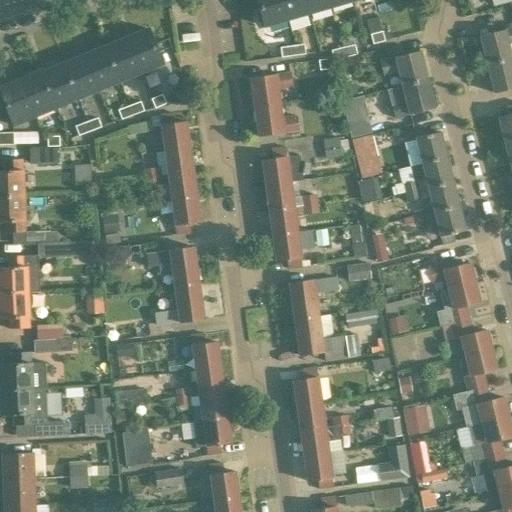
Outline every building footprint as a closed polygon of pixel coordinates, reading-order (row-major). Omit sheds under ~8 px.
[(276,0),(254,0),(263,27),(282,21),(276,0)] [(276,0),(282,21),(304,15),(300,0),(276,0)] [(325,0),(300,0),(304,15),(328,8),(325,0)] [(511,27),(479,36),(486,65),(511,58),(507,45),(511,43),(511,27)] [(161,64),(153,44),(155,43),(151,31),(148,32),(147,29),(126,38),(140,73),(161,64)] [(369,35),(372,45),(384,42),(381,32),(369,35)] [(140,73),(126,38),(104,47),(119,82),(140,73)] [(304,54),(303,45),(289,46),(292,56),(304,54)] [(356,55),(354,45),(339,49),(342,58),(356,55)] [(279,48),(280,58),(292,56),(289,46),(279,48)] [(119,82),(104,47),(83,55),(97,90),(119,82)] [(330,51),(333,61),(342,58),(339,49),(330,51)] [(401,87),(426,80),(419,52),(379,62),(383,77),(397,73),(401,87)] [(97,90),(83,55),(62,64),(76,99),(97,90)] [(332,69),(330,58),(317,60),(319,71),(332,69)] [(511,63),(511,58),(486,65),(493,93),(511,88),(511,63)] [(76,99),(62,64),(41,72),(55,108),(76,99)] [(55,108),(41,72),(41,71),(19,80),(34,116),(55,108)] [(253,108),(278,104),(289,103),(287,89),(292,88),(289,73),(249,78),(253,108)] [(34,116),(19,80),(0,87),(0,94),(12,125),(34,116)] [(426,80),(401,87),(386,90),(393,119),(433,109),(426,80)] [(166,104),(161,94),(150,99),(154,109),(166,104)] [(143,112),(140,102),(128,106),(132,116),(143,112)] [(278,104),(253,108),(257,137),(298,131),(295,116),(280,118),(278,104)] [(503,143),(511,140),(511,105),(504,107),(506,116),(497,118),(503,143)] [(121,120),(132,116),(128,106),(117,110),(121,120)] [(164,152),(188,148),(184,123),(174,124),(172,113),(159,115),(159,116),(148,117),(149,121),(126,126),(128,136),(152,131),(151,128),(160,126),(164,152)] [(352,136),(368,132),(363,114),(347,118),(352,136)] [(101,128),(97,118),(85,122),(89,132),(101,128)] [(89,132),(85,122),(74,126),(78,136),(89,132)] [(421,164),(445,158),(439,133),(428,135),(425,126),(412,130),(421,164)] [(0,145),(13,145),(13,133),(0,133),(0,145)] [(59,146),(59,136),(46,137),(46,147),(59,146)] [(338,138),(322,140),(326,161),(341,158),(341,157),(349,156),(346,140),(339,141),(338,138)] [(511,140),(503,143),(509,167),(511,166),(511,140)] [(56,147),(28,148),(29,165),(57,164),(56,147)] [(264,186),(289,183),(302,181),(299,156),(296,156),(295,151),(285,152),(284,147),(270,149),(272,159),(261,161),(264,186)] [(188,148),(164,152),(167,176),(191,173),(188,148)] [(358,159),(363,178),(382,173),(377,154),(358,159)] [(427,188),(451,182),(445,158),(421,164),(427,188)] [(0,196),(22,196),(21,171),(22,171),(22,160),(1,161),(1,172),(0,171),(0,196)] [(74,164),(75,183),(90,182),(89,163),(74,164)] [(157,168),(142,170),(143,180),(158,177),(157,168)] [(195,197),(191,173),(167,176),(170,201),(195,197)] [(159,186),(158,177),(143,180),(144,188),(159,186)] [(373,193),(371,179),(359,182),(361,195),(373,193)] [(404,194),(418,190),(415,181),(401,185),(404,194)] [(433,212),(457,206),(451,182),(427,188),(433,212)] [(289,183),(264,186),(268,211),(292,207),(305,205),(317,203),(315,195),(301,197),(301,193),(290,194),(289,183)] [(106,204),(103,185),(92,186),(95,206),(106,204)] [(406,202),(420,199),(418,190),(404,194),(406,202)] [(0,222),(3,222),(4,233),(24,232),(24,222),(23,222),(22,196),(0,196),(0,222)] [(195,197),(170,201),(175,236),(190,234),(188,224),(198,223),(195,197)] [(305,205),(306,215),(318,213),(317,203),(305,205)] [(457,206),(433,212),(440,241),(436,242),(437,247),(441,246),(454,243),(452,234),(463,231),(457,206)] [(292,207),(268,211),(271,236),(296,233),(292,207)] [(119,232),(116,215),(101,217),(103,234),(119,232)] [(402,219),(403,221),(404,226),(413,224),(412,219),(411,217),(402,219)] [(353,257),(365,256),(363,244),(361,244),(358,225),(348,227),(353,257)] [(296,233),(271,236),(275,261),(285,260),(287,269),(300,267),(298,250),(313,248),(310,230),(296,233)] [(103,245),(120,243),(119,234),(102,236),(103,245)] [(36,243),(37,256),(37,258),(67,257),(67,242),(56,243),(46,243),(36,243)] [(173,288),(197,284),(192,248),(166,252),(145,255),(147,268),(157,266),(159,276),(172,274),(173,288)] [(374,251),(377,263),(387,260),(385,248),(374,251)] [(0,293),(29,292),(39,292),(37,258),(37,256),(5,257),(5,268),(0,268),(0,293)] [(472,269),(470,269),(468,264),(455,267),(454,260),(427,267),(431,284),(444,281),(446,290),(473,283),(472,278),(474,277),(472,269)] [(368,263),(345,266),(348,282),(370,279),(368,263)] [(293,319),(316,316),(313,293),(338,290),(336,277),(311,280),(288,283),(293,319)] [(477,287),(474,288),(473,283),(446,290),(451,308),(445,309),(445,310),(436,312),(440,327),(469,319),(465,305),(478,302),(477,297),(479,296),(477,287)] [(197,284),(173,288),(177,310),(153,313),(154,323),(155,326),(178,323),(179,324),(202,321),(197,284)] [(103,310),(103,288),(85,288),(85,310),(103,310)] [(0,319),(7,319),(8,329),(29,328),(28,318),(27,318),(27,309),(30,309),(29,292),(0,293),(0,319)] [(375,309),(358,312),(360,321),(368,320),(370,338),(379,337),(375,309)] [(319,339),(316,316),(293,319),(298,356),(321,352),(321,351),(345,348),(346,357),(355,356),(352,335),(319,339)] [(389,321),(392,336),(409,332),(405,317),(389,321)] [(463,357),(490,350),(485,330),(472,333),(469,319),(440,327),(444,342),(453,339),(453,340),(459,339),(463,357)] [(70,339),(69,336),(61,337),(60,324),(35,325),(36,341),(70,339)] [(194,371),(219,368),(216,342),(204,343),(203,334),(189,336),(191,345),(194,371)] [(33,341),(33,353),(71,352),(70,339),(36,341),(33,341)] [(130,343),(116,345),(118,356),(132,354),(130,343)] [(490,350),(463,357),(458,358),(462,376),(466,392),(486,387),(482,372),(495,369),(490,350)] [(0,390),(31,389),(45,388),(43,363),(31,363),(30,352),(8,353),(9,363),(0,363),(0,390)] [(371,361),(373,373),(390,370),(387,358),(371,361)] [(56,382),(56,364),(47,364),(46,382),(56,382)] [(295,406),(320,403),(315,367),(301,369),(302,379),(292,381),(295,406)] [(188,397),(198,396),(223,393),(219,368),(194,371),(196,382),(185,383),(186,388),(173,390),(174,399),(188,397)] [(397,379),(400,394),(409,392),(407,377),(397,379)] [(480,424),(507,417),(502,398),(490,401),(486,387),(466,392),(470,407),(476,406),(480,424)] [(0,415),(11,415),(12,426),(15,426),(32,426),(32,437),(62,436),(62,432),(68,432),(67,423),(62,423),(62,421),(47,422),(46,412),(32,413),(31,389),(0,390),(0,415)] [(145,389),(113,393),(115,406),(146,402),(145,389)] [(61,411),(59,391),(47,392),(48,412),(61,411)] [(201,421),(226,418),(223,393),(198,396),(201,421)] [(190,406),(188,397),(174,399),(168,400),(169,409),(190,406)] [(320,403),(295,406),(299,431),(324,428),(320,403)] [(407,436),(428,432),(423,406),(402,409),(407,436)] [(374,421),(385,419),(391,418),(390,408),(373,410),(374,421)] [(116,425),(124,425),(123,413),(115,414),(116,425)] [(86,435),(109,434),(109,415),(85,416),(86,435)] [(346,415),(331,418),(333,427),(348,425),(346,415)] [(400,436),(398,417),(391,418),(385,419),(388,438),(400,436)] [(507,417),(480,424),(485,442),(460,448),(464,463),(503,454),(499,440),(511,437),(507,417)] [(230,443),(226,418),(201,421),(192,422),(196,448),(205,447),(206,456),(220,454),(219,445),(230,443)] [(324,428),(299,431),(302,456),(327,452),(341,450),(339,440),(340,439),(340,434),(354,432),(353,425),(348,425),(333,427),(324,428)] [(120,432),(120,433),(124,466),(150,463),(146,429),(120,432)] [(415,475),(429,472),(423,442),(409,445),(415,475)] [(379,482),(410,478),(403,445),(386,448),(388,463),(377,465),(379,482)] [(332,487),(327,452),(302,456),(306,481),(316,480),(318,489),(332,487)] [(2,479),(32,478),(31,453),(1,454),(2,479)] [(497,491),(511,487),(511,466),(506,468),(503,454),(464,463),(464,464),(467,474),(474,473),(475,476),(481,475),(485,493),(497,490),(497,491)] [(89,462),(68,462),(68,477),(86,477),(108,476),(108,466),(89,467),(89,462)] [(212,501),(238,497),(234,472),(223,474),(221,464),(207,466),(212,501)] [(153,472),(153,475),(146,476),(148,489),(155,488),(182,484),(180,469),(153,472)] [(446,478),(444,469),(415,475),(417,484),(446,478)] [(68,488),(86,488),(86,477),(68,477),(68,488)] [(32,478),(2,479),(3,506),(33,506),(32,478)] [(374,488),(374,505),(402,504),(402,487),(374,488)] [(511,511),(511,487),(497,491),(501,509),(496,510),(496,511),(511,511)] [(431,507),(428,490),(418,492),(421,509),(431,507)] [(370,492),(343,496),(345,506),(371,503),(370,492)] [(141,496),(128,498),(130,511),(144,509),(141,496)] [(239,511),(238,497),(212,501),(213,511),(239,511)] [(310,511),(335,511),(334,497),(319,499),(321,509),(310,510),(310,511)] [(112,511),(120,511),(121,511),(120,498),(111,499),(112,511)] [(47,511),(47,503),(37,503),(36,511),(47,511)]
